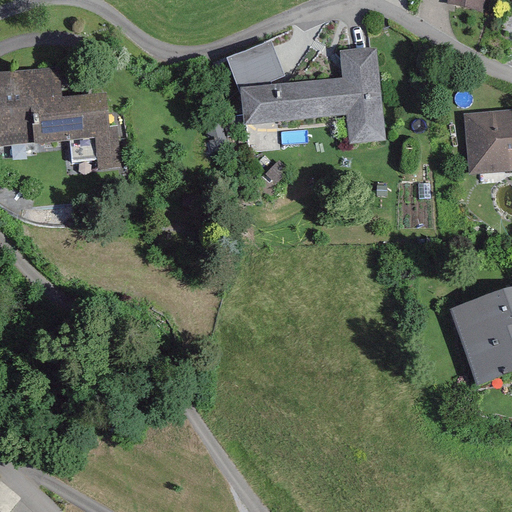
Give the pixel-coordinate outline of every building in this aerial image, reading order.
[(478,0),(450,0),(449,7),(476,13),(478,0)] [(284,75),(272,44),(226,62),(238,93),(284,75)] [(341,82),(240,92),(244,128),(346,118),(349,147),(386,143),(377,53),(338,57),(341,82)] [(59,71),(0,76),(0,150),(69,143),(72,166),(114,162),(107,97),(62,102),(59,71)] [(511,120),(474,123),(478,175),(511,172),(511,120)] [(511,295),(458,315),(486,390),(511,380),(511,295)]
